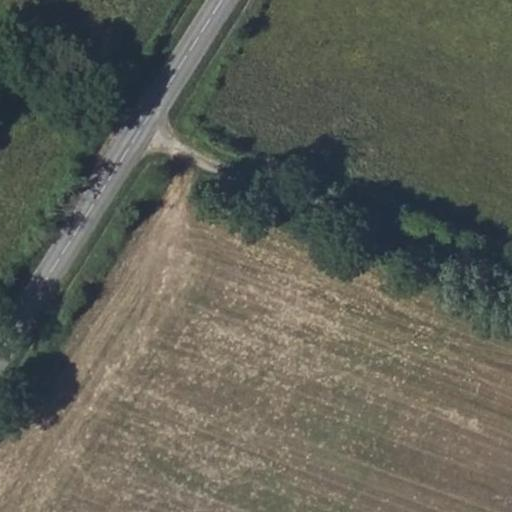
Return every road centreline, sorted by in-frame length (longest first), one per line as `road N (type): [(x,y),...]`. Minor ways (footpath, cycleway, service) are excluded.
road 1 (tertiary): [(0,360),(228,0)]
road 2 (track): [(143,136),(511,279)]
